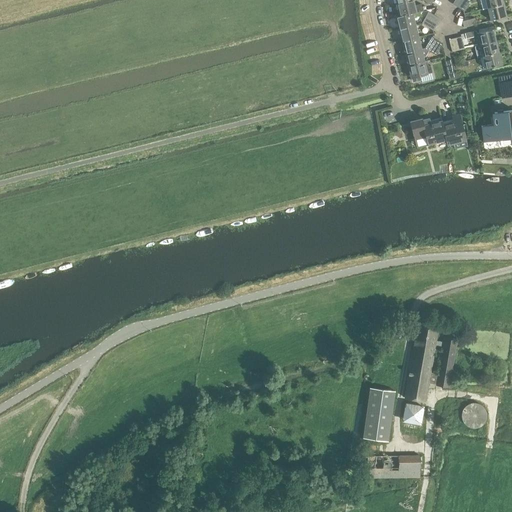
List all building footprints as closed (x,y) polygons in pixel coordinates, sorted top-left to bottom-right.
[(414,5),(412,0),(405,0),(396,2),(399,14),(399,16),(412,12),(422,10),(421,3),(414,5)] [(469,0),(462,0),(458,7),(463,10),(469,0)] [(503,3),(501,0),(480,0),(483,9),(487,8),(487,7),(503,3)] [(506,16),(506,15),(503,3),(487,7),(487,8),(490,20),(506,16)] [(428,11),(425,17),(437,24),(440,18),(428,11)] [(415,24),(412,12),(399,16),(399,14),(395,15),(398,28),(415,24)] [(433,30),(437,24),(425,17),(422,23),(433,30)] [(464,27),(476,24),(475,18),(462,21),(464,27)] [(398,28),(402,40),(418,36),(415,24),(398,28)] [(477,32),(480,45),(495,41),(492,29),(477,32)] [(402,40),(405,53),(421,48),(418,36),(402,40)] [(424,47),(429,50),(430,51),(437,40),(432,36),(424,47)] [(461,36),(455,37),(458,50),(464,48),(461,36)] [(452,51),(458,50),(455,37),(449,39),(452,51)] [(443,43),(437,40),(430,51),(436,55),(443,43)] [(495,41),(480,45),(474,47),(477,58),(483,57),(498,53),(495,41)] [(424,60),(423,56),(425,56),(429,50),(424,47),(421,48),(405,53),(408,65),(424,61),(424,60)] [(501,64),(498,53),(483,57),(486,68),(501,64)] [(447,73),(454,72),(451,59),(444,60),(447,73)] [(427,60),(424,60),(424,61),(408,65),(411,77),(413,77),(414,82),(421,80),(420,75),(432,72),(430,65),(428,65),(427,60)] [(511,73),(498,76),(502,98),(502,96),(511,94),(511,73)] [(485,126),(482,127),(483,139),(484,139),(491,138),(497,137),(498,140),(511,138),(511,134),(511,131),(511,124),(511,110),(494,112),(496,125),(492,125),(489,126),(485,126)] [(453,122),(442,125),(446,140),(447,145),(466,140),(459,115),(452,117),(453,122)] [(420,120),(412,122),(416,137),(415,138),(417,147),(427,145),(446,140),(442,125),(441,121),(430,124),(428,118),(420,120)] [(405,397),(424,401),(428,382),(436,384),(436,385),(449,387),(456,339),(443,337),(443,341),(435,340),(437,328),(417,325),(405,397)] [(369,388),(362,438),(387,441),(394,391),(369,388)] [(406,400),(402,419),(421,423),(425,404),(406,400)] [(465,423),(486,423),(486,402),(465,403),(465,423)] [(364,478),(419,477),(419,455),(364,456),(364,478)]
